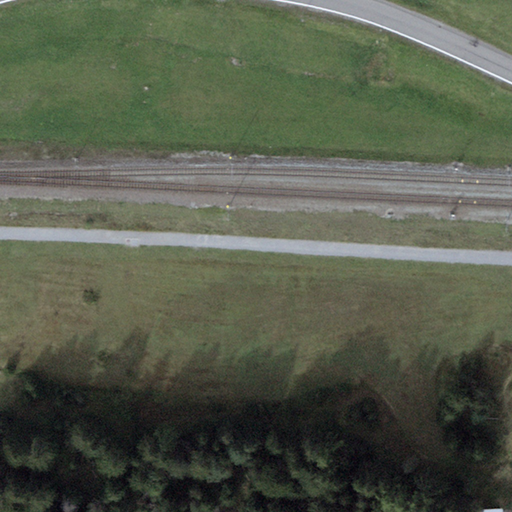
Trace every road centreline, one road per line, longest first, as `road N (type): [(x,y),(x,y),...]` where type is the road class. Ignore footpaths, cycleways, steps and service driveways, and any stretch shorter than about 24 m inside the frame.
road 1 (track): [(511,259),(0,234)]
road 2 (secondary): [(511,71),(335,0)]
